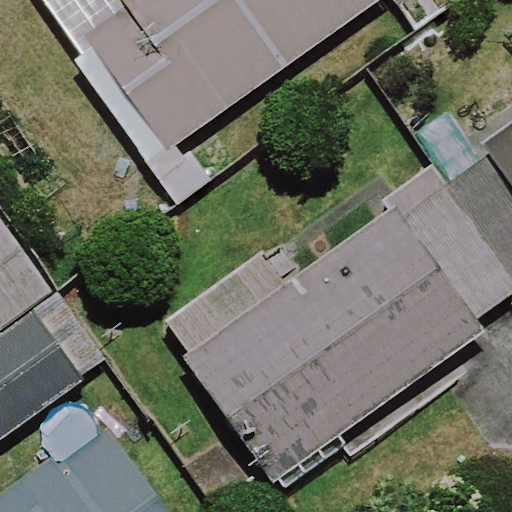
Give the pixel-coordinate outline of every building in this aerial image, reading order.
[(386,0),(27,0),(149,170),(386,0)] [(511,121),(437,177),(511,279),(511,121)] [(179,367),(278,501),(485,348),(473,332),(511,303),(511,279),(437,177),(179,367)] [(25,322),(0,339),(0,448),(76,395),(25,322)] [(0,511),(154,511),(102,438),(0,511)]
